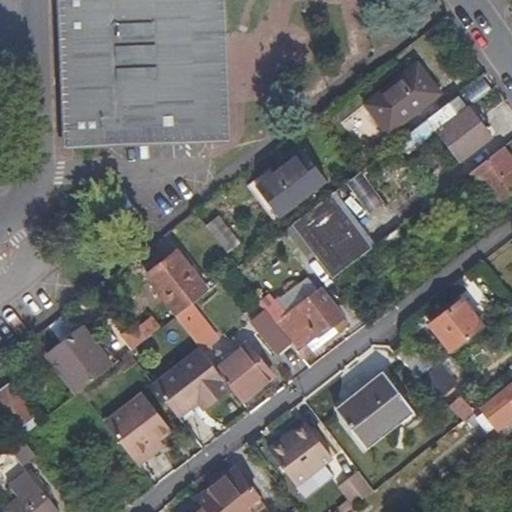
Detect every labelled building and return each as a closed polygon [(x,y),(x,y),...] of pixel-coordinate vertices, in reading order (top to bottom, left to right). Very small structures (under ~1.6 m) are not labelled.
[(70,108),(71,139),(221,135),(217,0),(66,0),(68,43),(75,43),(77,108),(70,108)] [(368,105),(390,133),(442,93),(420,64),(368,105)] [(467,110),(457,98),(427,121),(434,131),(436,134),(467,110)] [(488,140),(467,110),(436,134),(458,162),(488,140)] [(427,121),(413,132),(420,142),(434,131),(427,121)] [(511,161),(502,149),(468,176),(483,194),(511,171),(511,161)] [(255,189),(278,219),(327,181),(304,151),(273,175),(255,189)] [(272,223),(278,219),(255,189),(273,175),(269,170),(246,187),(272,223)] [(347,180),(362,217),(384,208),(369,171),(347,180)] [(511,171),(483,194),(493,206),(511,191),(511,171)] [(315,258),(332,282),(371,251),(330,196),(292,227),(315,258)] [(216,218),(205,227),(226,254),(238,246),(216,218)] [(302,268),(315,258),(292,227),(278,237),(302,268)] [(146,276),(176,316),(187,308),(205,293),(175,254),(146,276)] [(258,305),(267,317),(275,327),(276,327),(302,360),(345,326),(320,292),(286,318),(270,297),(258,305)] [(453,352),(484,328),(462,300),(431,325),(453,352)] [(176,316),(173,318),(198,350),(201,355),(215,344),(187,308),(176,316)] [(279,361),(293,350),(275,327),(267,317),(253,328),(279,361)] [(124,336),(134,348),(152,333),(142,321),(124,336)] [(74,396),(110,368),(79,328),(43,356),(74,396)] [(101,349),(110,361),(127,349),(118,338),(101,349)] [(403,343),(391,352),(419,379),(427,373),(403,343)] [(229,392),(240,405),(271,379),(245,346),(214,372),(229,392)] [(195,406),(198,410),(201,413),(229,392),(214,372),(201,355),(198,350),(150,387),(176,421),(195,406)] [(360,361),(373,379),(386,370),(373,352),(360,361)] [(442,363),(428,374),(442,394),(457,384),(442,363)] [(385,376),(355,399),(354,398),(344,406),(343,408),(337,413),(365,448),(396,423),(403,431),(418,419),(385,376)] [(31,405),(16,386),(0,398),(0,408),(17,430),(33,418),(26,408),(31,405)] [(511,387),(483,409),(498,431),(511,420),(511,387)] [(102,424),(136,468),(156,453),(152,447),(157,443),(169,433),(140,395),(102,424)] [(465,420),(485,404),(478,395),(455,412),(464,420),(465,420)] [(176,421),(179,424),(198,410),(195,406),(176,421)] [(297,487),(332,459),(306,424),(270,452),(297,487)] [(22,465),(34,456),(20,438),(9,447),(22,465)] [(152,447),(156,453),(161,449),(157,443),(152,447)] [(114,453),(100,464),(107,474),(123,493),(137,482),(114,453)] [(107,474),(100,464),(92,470),(99,481),(107,474)] [(204,511),(259,511),(264,508),(235,472),(197,501),(203,511),(204,511)] [(355,506),(374,491),(358,472),(340,486),(355,506)] [(55,511),(40,490),(10,511),(55,511)]
